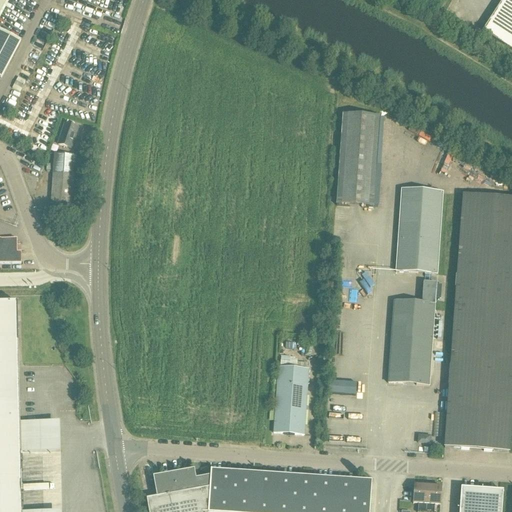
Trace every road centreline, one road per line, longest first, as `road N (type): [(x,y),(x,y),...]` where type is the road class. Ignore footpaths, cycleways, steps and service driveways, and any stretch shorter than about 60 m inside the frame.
road 1 (unclassified): [(511,475),(114,452)]
road 2 (track): [(216,0),(317,44),(511,165)]
road 3 (unknown): [(371,464),(390,141)]
road 4 (tertiary): [(98,265),(105,139),(143,0)]
road 5 (tertiary): [(114,452),(98,265)]
road 6 (unclassified): [(98,265),(49,259),(0,152)]
road 7 (track): [(511,83),(371,0)]
